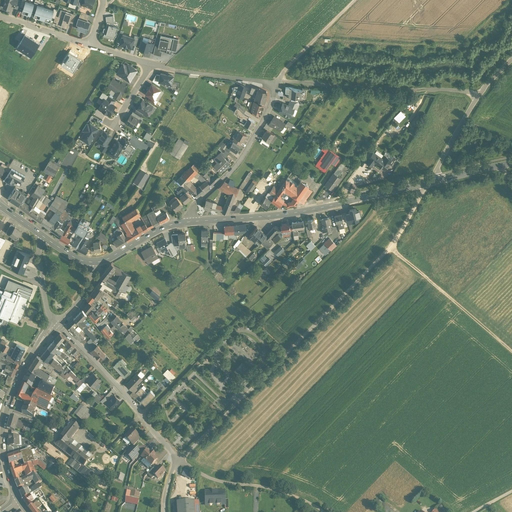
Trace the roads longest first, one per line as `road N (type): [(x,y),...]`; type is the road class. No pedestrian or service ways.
road 1 (track): [(141,416),(246,313),(286,353),(391,244),(428,182)]
road 2 (secondary): [(428,182),(306,211),(192,222)]
road 3 (tertiary): [(54,326),(27,362),(4,417),(2,449),(17,497)]
road 4 (residential): [(179,460),(54,326)]
road 5 (residential): [(192,222),(191,209),(235,165),(280,85)]
road 6 (track): [(511,349),(391,244)]
road 7 (track): [(320,511),(277,491),(217,482),(179,460)]
road 8 (unclassified): [(179,460),(286,353)]
road 9 (unclassified): [(428,182),(478,95),(511,61)]
